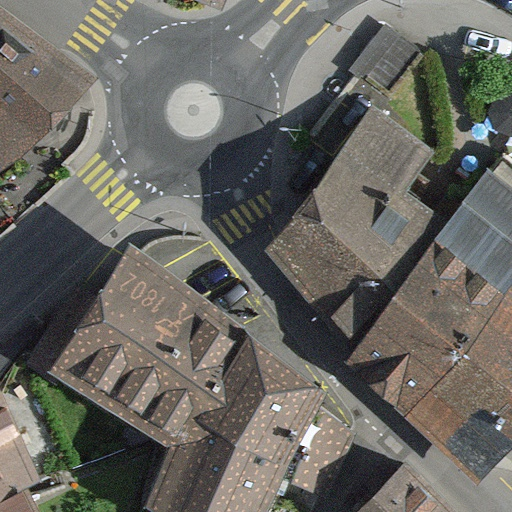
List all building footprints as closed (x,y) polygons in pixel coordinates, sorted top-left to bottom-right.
[(0,153),(89,76),(0,10),(0,153)] [(388,20),(359,62),(394,85),(422,43),(388,20)] [(379,98),(273,238),(331,304),(327,318),(482,474),(511,438),(511,170),(490,157),(445,202),(415,182),(443,144),(379,98)] [(266,511),(330,380),(132,229),(48,349),(174,433),(139,500),(164,511),(266,511)] [(48,469),(2,378),(0,379),(0,511),(42,511),(29,480),(48,469)] [(480,511),(408,447),(340,511),(480,511)]
